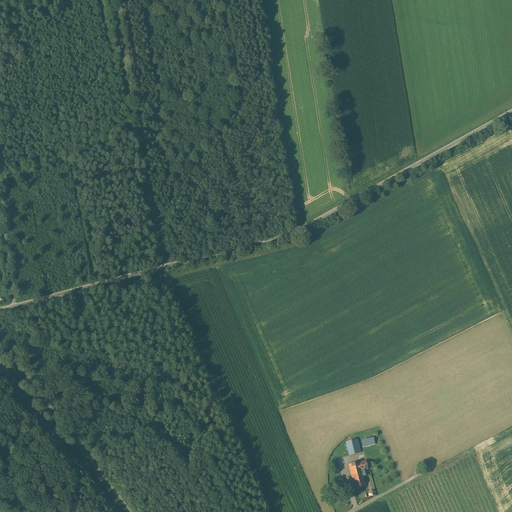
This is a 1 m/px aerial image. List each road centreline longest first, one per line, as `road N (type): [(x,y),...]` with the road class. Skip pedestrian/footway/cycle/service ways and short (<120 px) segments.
road 1 (unclassified): [(511,109),(298,230),(0,310)]
road 2 (secondary): [(114,511),(0,366)]
